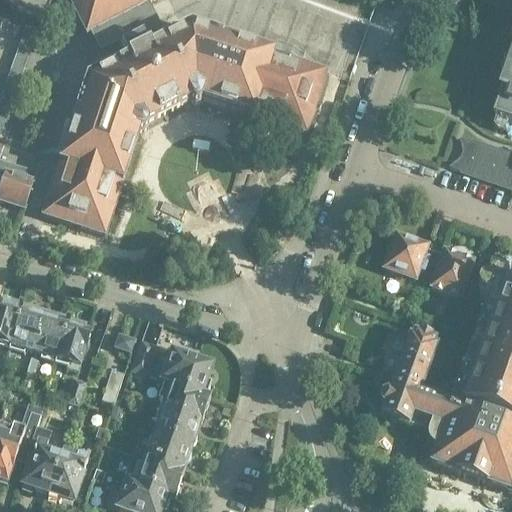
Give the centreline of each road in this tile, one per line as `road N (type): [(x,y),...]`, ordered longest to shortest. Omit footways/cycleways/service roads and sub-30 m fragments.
road 1 (residential): [(0,261),(292,348)]
road 2 (residential): [(351,174),(404,36),(430,0)]
road 3 (residential): [(292,348),(351,174)]
road 4 (residential): [(511,228),(351,174)]
road 5 (residential): [(213,511),(256,404),(289,378)]
road 6 (unclassified): [(289,378),(315,466),(310,511)]
